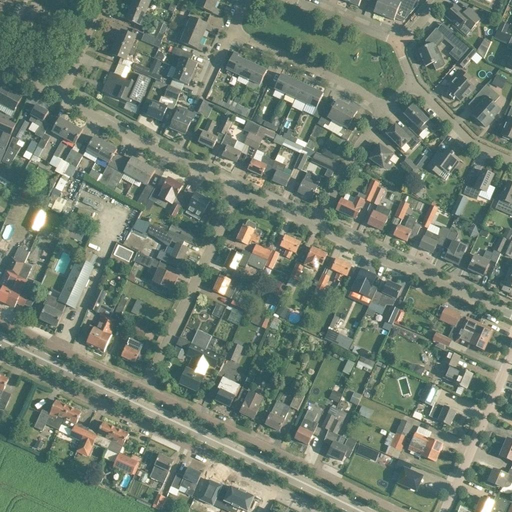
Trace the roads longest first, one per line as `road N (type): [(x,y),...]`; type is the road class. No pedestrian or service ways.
road 1 (primary): [(357,511),(0,336)]
road 2 (residential): [(316,511),(0,357)]
road 3 (residential): [(399,511),(148,391)]
road 4 (residential): [(148,391),(236,192)]
road 5 (residential): [(511,312),(317,229)]
road 6 (residential): [(236,192),(70,103),(59,88)]
road 7 (residential): [(383,110),(357,88),(230,32)]
road 8 (residential): [(445,511),(511,356)]
road 9 (residential): [(148,391),(0,320)]
road 10 (residential): [(317,229),(354,147),(383,110)]
road 11 (residential): [(511,160),(466,140),(410,82)]
